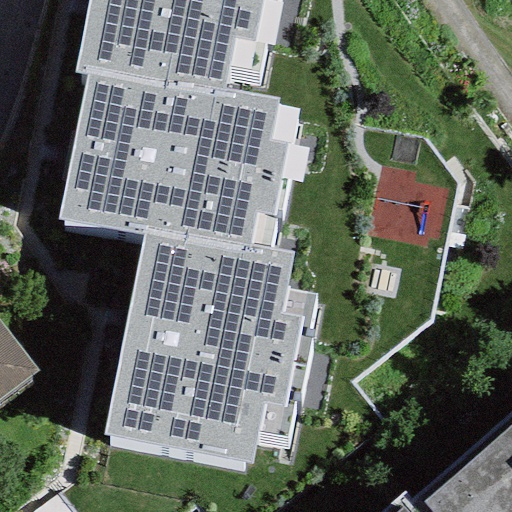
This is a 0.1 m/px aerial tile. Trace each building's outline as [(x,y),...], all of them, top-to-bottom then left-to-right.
[(88,0),(74,74),(85,76),(87,67),(223,92),(225,81),(265,89),(281,0),(88,0)] [(270,140),(277,101),(223,92),(87,67),(85,76),(59,220),(142,235),(143,226),(268,249),(274,218),(280,219),(294,145),(270,140)] [(285,288),(292,253),(268,249),(143,226),(142,235),(105,436),(251,463),(256,433),(287,439),(294,404),(284,402),(286,391),(299,394),(309,339),(298,337),(300,327),(309,328),(315,294),(285,288)] [(0,396),(35,370),(0,323),(0,396)] [(511,511),(511,414),(413,501),(406,493),(384,511),(511,511)]
